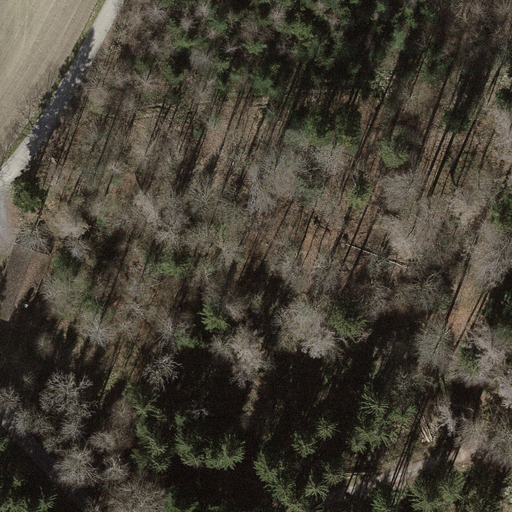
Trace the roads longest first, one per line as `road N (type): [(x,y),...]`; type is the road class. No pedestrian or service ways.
road 1 (track): [(511,437),(303,511)]
road 2 (track): [(0,183),(44,134),(117,0)]
road 3 (unclassified): [(0,428),(91,511)]
